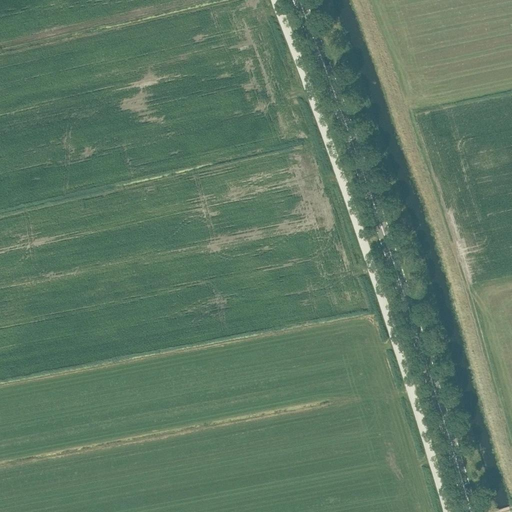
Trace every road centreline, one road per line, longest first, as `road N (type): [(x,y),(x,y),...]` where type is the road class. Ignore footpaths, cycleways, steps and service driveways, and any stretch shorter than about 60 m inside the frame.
road 1 (unclassified): [(447,511),(369,260),(274,0)]
road 2 (tertiary): [(470,511),(299,0)]
